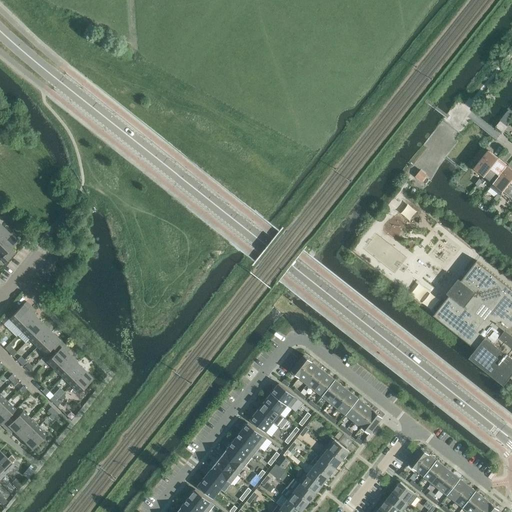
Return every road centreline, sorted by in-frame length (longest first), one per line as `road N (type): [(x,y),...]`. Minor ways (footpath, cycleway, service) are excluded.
road 1 (secondary): [(511,441),(0,32)]
road 2 (residential): [(156,511),(296,336),(414,431)]
